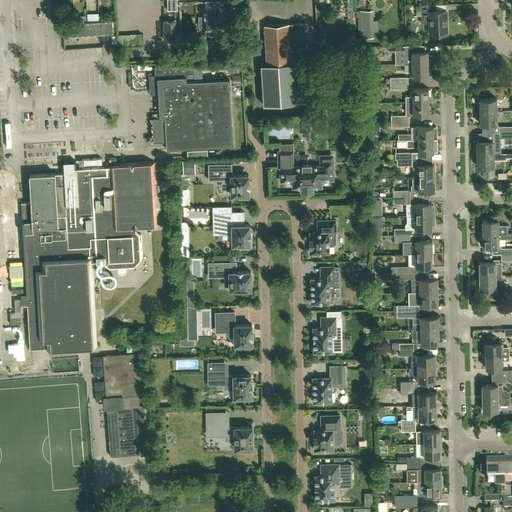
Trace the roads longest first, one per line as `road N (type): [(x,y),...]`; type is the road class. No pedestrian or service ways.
road 1 (residential): [(296,204),(304,511)]
road 2 (residential): [(270,511),(262,205)]
road 3 (residential): [(452,202),(449,102),(459,78),(498,42)]
road 4 (residential): [(457,446),(454,323)]
road 5 (residential): [(454,323),(452,202)]
